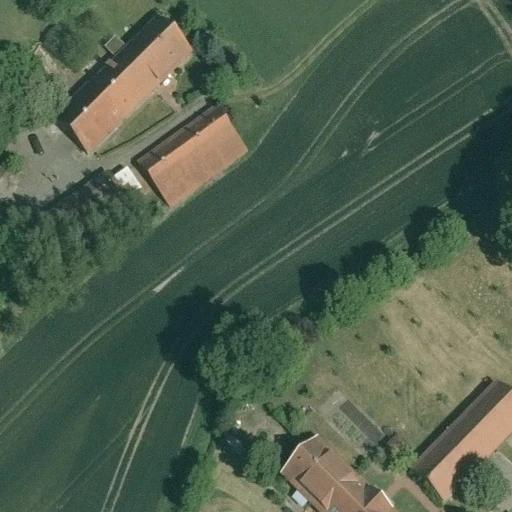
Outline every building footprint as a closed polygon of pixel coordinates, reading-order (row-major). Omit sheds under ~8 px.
[(159,17),(52,128),(91,164),(197,53),(159,17)] [(133,165),(167,214),(247,159),(213,110),(133,165)] [(105,174),(33,227),(59,261),(143,198),(124,172),(111,182),(105,174)] [(0,177),(0,201),(12,187),(0,177)] [(511,403),(496,388),(406,476),(441,511),(446,511),(511,448),(511,403)] [(385,453),(404,469),(417,454),(399,438),(385,453)] [(381,511),(313,443),(277,480),(308,511),(381,511)]
